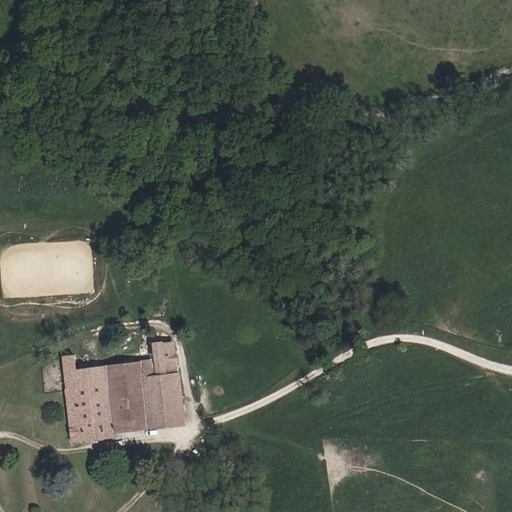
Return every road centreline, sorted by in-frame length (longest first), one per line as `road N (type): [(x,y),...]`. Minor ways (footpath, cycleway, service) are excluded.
road 1 (track): [(191,423),(273,399),(358,348),(405,337),(511,372)]
road 2 (unknown): [(191,423),(105,445),(60,448),(1,437)]
